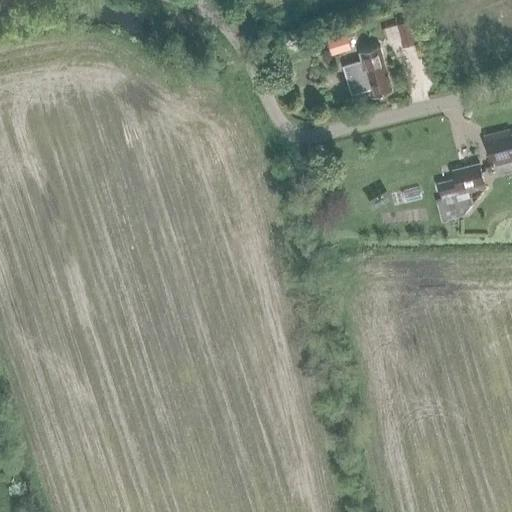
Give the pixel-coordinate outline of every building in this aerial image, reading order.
[(422,35),(417,17),(384,27),(389,44),(400,41),(401,47),(417,43),(415,37),(422,35)] [(326,38),(331,55),(351,48),(346,32),(326,38)] [(361,61),(343,65),(350,93),(368,89),(370,98),(391,93),(379,48),(370,50),(359,53),(361,61)] [(511,136),(511,137),(509,131),(485,136),(492,167),(511,162),(511,136)] [(483,184),(478,164),(451,171),(456,191),(483,184)]
